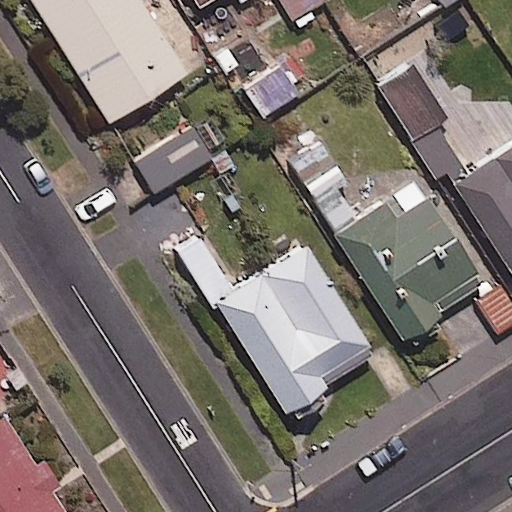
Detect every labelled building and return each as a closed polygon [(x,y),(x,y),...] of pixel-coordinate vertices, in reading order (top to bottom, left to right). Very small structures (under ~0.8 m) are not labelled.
[(30,0),(109,121),(187,71),(140,0),(30,0)] [(321,0),(280,0),(294,19),(321,0)] [(447,115),(422,74),(386,96),(411,137),(447,115)] [(210,157),(193,128),(135,161),(152,191),(210,157)] [(458,163),(438,129),(415,142),(435,176),(458,163)] [(345,180),(318,140),(286,161),(401,336),(483,282),(416,180),(356,220),(334,187),(345,180)] [(511,144),(453,183),(511,274),(511,144)] [(232,290),(195,233),(177,245),(283,407),(372,349),(303,243),(232,290)] [(511,320),(511,304),(499,284),(476,298),(496,330),(511,320)] [(65,511),(5,417),(0,420),(0,511),(65,511)]
